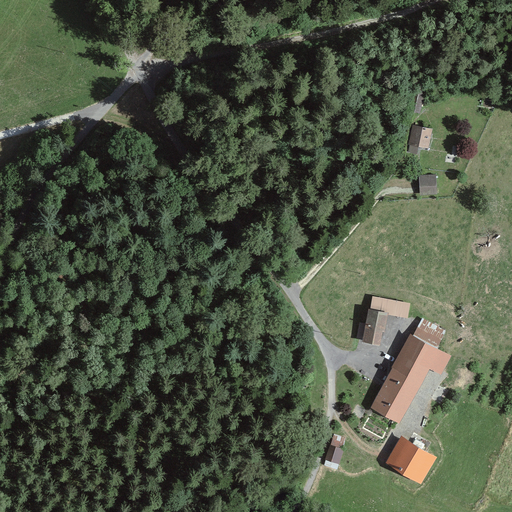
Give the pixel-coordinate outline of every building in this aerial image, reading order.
[(426,83),(415,81),(410,111),(420,113),(426,83)] [(410,144),(408,151),(416,152),(418,145),(429,148),(433,127),(412,123),(408,143),(410,144)] [(437,174),(419,175),(419,194),(437,194),(437,174)] [(370,308),(367,307),(365,322),(359,321),(356,336),(362,337),(362,341),(382,344),(387,314),(408,317),(411,302),(372,296),(370,308)] [(451,355),(443,351),(443,350),(436,347),(445,330),(422,317),(413,334),(411,333),(369,408),(401,426),(433,369),(441,373),(451,355)] [(347,438),(334,434),(323,465),(336,469),(347,438)] [(402,434),(386,462),(421,483),(437,456),(402,434)]
